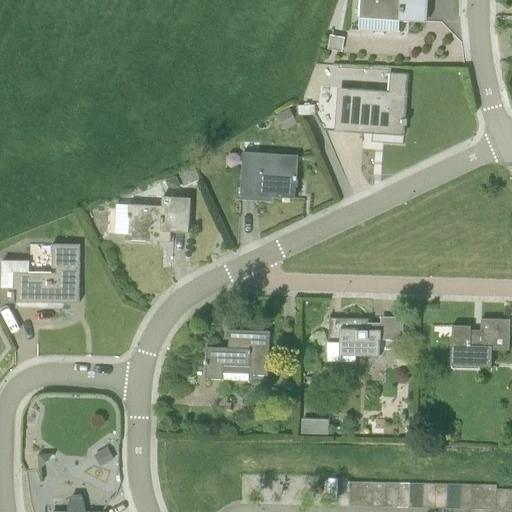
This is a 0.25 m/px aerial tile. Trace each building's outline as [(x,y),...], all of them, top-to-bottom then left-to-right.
[(360,0),(359,19),(427,23),(428,0),(360,0)] [(407,94),(320,88),(317,123),(322,130),(346,132),(404,136),(404,125),(407,126),(407,120),(405,120),(406,111),(407,94)] [(298,116),(306,116),(315,116),(315,105),(298,106),(298,116)] [(290,107),(277,114),(285,130),(298,123),(290,107)] [(297,179),(298,156),(244,153),(242,176),(241,196),(296,199),(297,179)] [(176,176),(165,180),(168,187),(174,189),(180,186),(176,176)] [(189,233),(191,199),(163,197),(162,207),(131,205),(130,220),(129,240),(162,242),(162,231),(189,233)] [(80,304),(80,245),(53,245),(53,268),(56,269),(56,274),(29,273),(29,261),(2,261),(2,274),(2,287),(13,287),(13,303),(80,304)] [(380,356),(380,340),(381,323),(368,323),(369,319),(329,319),(329,342),(328,342),(328,362),(357,363),(357,356),(380,356)] [(509,351),(510,320),(481,319),(481,331),(471,330),(471,327),(452,326),(451,366),(491,367),(492,350),(509,351)] [(248,375),(268,376),(270,332),(229,330),(229,348),(207,347),(206,379),(248,380),(248,375)] [(330,423),(306,422),(306,434),(329,435),(330,423)] [(108,447),(94,453),(100,465),(113,459),(108,447)] [(361,507),(362,482),(350,482),(349,507),(361,507)] [(373,507),(374,482),(362,482),(361,507),(373,507)] [(386,507),(386,483),(374,482),(373,507),(386,507)] [(398,508),(398,483),(386,483),(386,507),(398,508)] [(410,508),(410,483),(398,483),(398,508),(410,508)] [(422,508),(423,484),(410,483),(410,508),(422,508)] [(435,509),(435,484),(423,484),(422,508),(435,509)] [(447,509),(447,484),(435,484),(435,509),(447,509)] [(459,509),(460,484),(447,484),(447,509),(459,509)] [(471,509),(472,485),(460,484),(459,509),(471,509)] [(483,510),(484,485),(472,485),(471,509),(483,510)] [(496,489),(497,489),(497,485),(484,485),(483,510),(495,510),(496,510),(496,489)] [(508,511),(509,489),(497,489),(496,489),(496,510),(495,510),(495,511),(508,511)]
